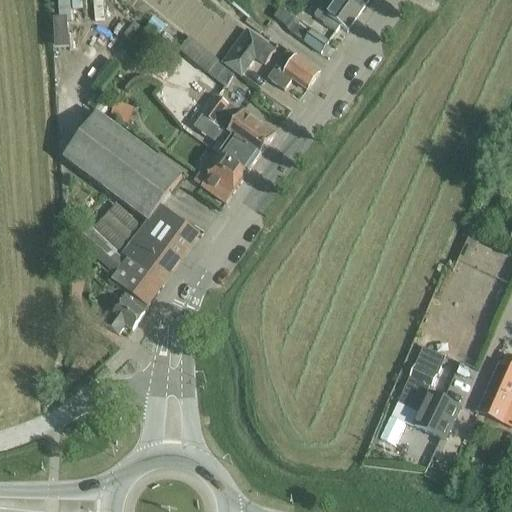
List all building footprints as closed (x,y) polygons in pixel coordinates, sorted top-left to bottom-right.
[(101,0),(92,0),(94,12),(102,11),(101,0)] [(348,32),(362,12),(344,0),(326,0),(314,18),(336,34),(341,27),(348,32)] [(344,0),(362,12),(370,0),(344,0)] [(281,11),(275,20),(288,29),(294,20),(281,11)] [(311,32),(303,44),(320,55),(328,42),(311,32)] [(248,33),(225,65),(245,79),(258,62),(267,69),(277,54),(248,33)] [(191,38),(180,51),(208,75),(219,62),(191,38)] [(120,48),(113,57),(136,74),(143,65),(120,48)] [(69,50),(57,51),(59,71),(71,71),(69,50)] [(290,54),(270,82),(285,92),(293,81),(308,92),(320,75),(290,54)] [(97,112),(108,98),(98,91),(88,105),(97,112)] [(219,99),(204,119),(260,159),(277,135),(260,123),(245,113),(239,122),(229,114),(233,109),(219,99)] [(117,103),(111,123),(128,129),(135,109),(117,103)] [(114,283),(127,293),(148,309),(165,287),(163,286),(199,237),(161,208),(182,179),(166,167),(99,116),(66,159),(151,223),(126,256),(130,261),(114,283)] [(222,158),(225,160),(248,176),(260,159),(204,119),(196,130),(216,144),(221,139),(230,146),(222,158)] [(225,160),(214,175),(205,169),(198,180),(206,185),(206,186),(212,191),(210,194),(227,205),(248,176),(225,160)] [(79,243),(116,276),(128,262),(91,230),(79,243)] [(112,309),(110,311),(101,323),(119,336),(126,326),(133,331),(146,315),(145,314),(148,309),(127,293),(114,310),(112,309)] [(424,350),(404,395),(425,405),(445,360),(424,350)] [(479,415),(511,429),(511,369),(501,364),(479,415)] [(460,410),(453,407),(433,397),(418,429),(445,441),(460,410)] [(472,458),(469,465),(480,470),(483,463),(472,458)]
